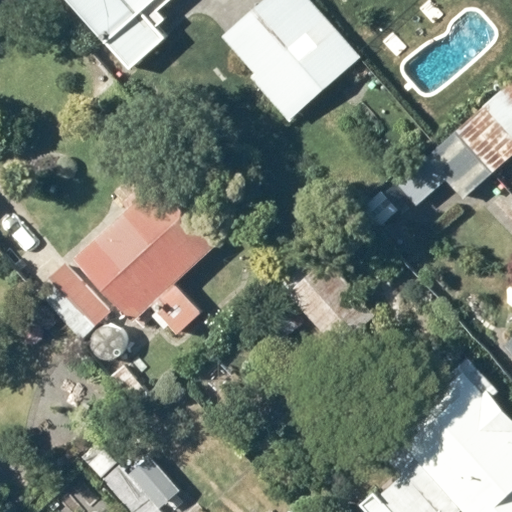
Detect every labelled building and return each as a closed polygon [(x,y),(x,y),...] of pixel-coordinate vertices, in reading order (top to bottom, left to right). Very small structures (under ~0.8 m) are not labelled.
[(78,0),(139,66),(178,31),(160,11),(171,0),(78,0)] [(369,60),(312,0),(261,0),(220,38),(300,124),(369,60)] [(511,163),(511,95),(469,128),(503,170),(511,163)] [(454,130),(406,186),(432,208),(451,186),(473,205),(503,170),(454,130)] [(159,182),(76,262),(138,325),(157,306),(181,332),(204,310),(183,289),(224,249),(159,182)] [(369,306),(335,265),(296,294),(337,334),(369,306)] [(420,444),(480,511),(511,511),(511,406),(490,382),(420,444)] [(204,413),(184,436),(222,470),(242,448),(204,413)] [(454,511),(458,508),(398,446),(380,464),(390,474),(363,500),(375,511),(454,511)] [(175,511),(166,502),(155,511),(175,511)]
